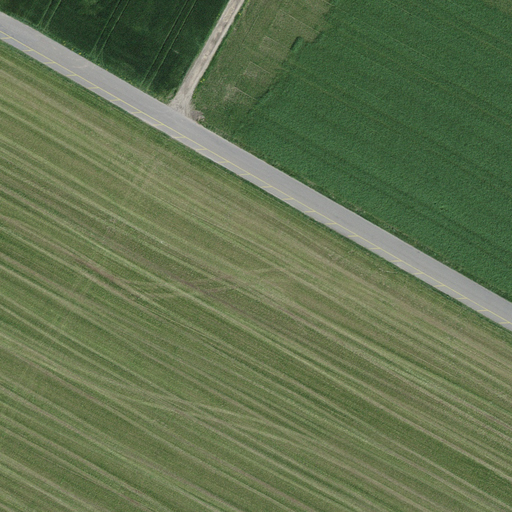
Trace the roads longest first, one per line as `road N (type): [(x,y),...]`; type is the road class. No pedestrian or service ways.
road 1 (tertiary): [(511,317),(0,27)]
road 2 (track): [(169,122),(235,0)]
